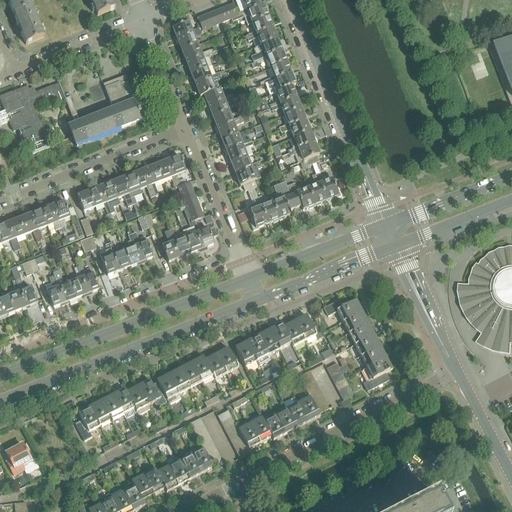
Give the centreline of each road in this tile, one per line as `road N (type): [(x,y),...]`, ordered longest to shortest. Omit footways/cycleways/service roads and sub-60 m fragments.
road 1 (residential): [(181,511),(454,366)]
road 2 (tertiary): [(0,401),(257,301)]
road 3 (tertiary): [(248,280),(0,377)]
road 4 (residential): [(0,351),(241,263)]
road 5 (tertiary): [(386,226),(291,0)]
road 6 (residential): [(0,201),(185,126)]
road 7 (tertiary): [(257,301),(395,245)]
road 8 (tertiary): [(386,226),(248,280)]
road 9 (residential): [(241,263),(185,126)]
road 10 (residential): [(12,69),(142,17)]
road 11 (tertiary): [(454,366),(395,245)]
road 12 (tertiary): [(511,177),(386,226)]
road 13 (tertiary): [(395,245),(511,201)]
road 14 (tertiary): [(511,474),(454,366)]
